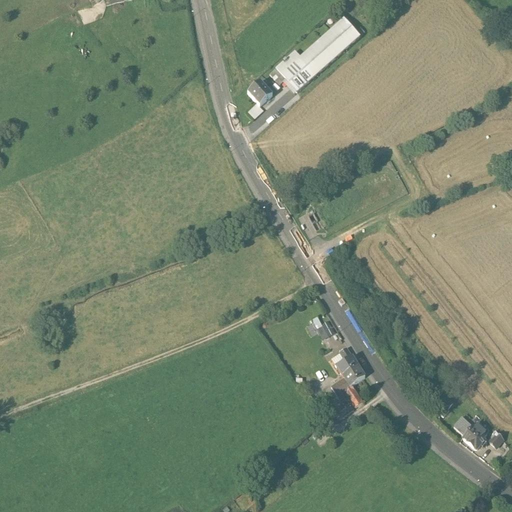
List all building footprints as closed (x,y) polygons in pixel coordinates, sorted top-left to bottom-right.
[(295,55),(269,78),(279,90),(283,86),(294,98),(359,40),(343,22),(300,60),(295,55)] [(261,85),(248,97),(259,110),(273,99),(261,85)] [(328,324),(316,330),(322,342),(334,335),(328,324)] [(346,350),(339,354),(344,361),(350,357),(346,350)] [(358,369),(350,357),(344,361),(335,367),(342,378),(358,369)] [(358,369),(342,378),(344,381),(336,387),(341,395),(352,388),(365,380),(358,369)] [(362,404),(352,388),(341,395),(336,387),(331,390),(340,404),(348,399),(355,409),(362,404)] [(340,404),(331,390),(327,393),(332,403),(333,402),(336,407),(340,404)] [(437,410),(445,416),(456,402),(447,396),(437,410)] [(350,407),(332,419),(336,423),(353,412),(350,407)] [(492,430),(482,420),(475,427),(486,437),(492,430)] [(486,437),(475,427),(462,442),(474,453),(475,453),(477,453),(479,450),(482,451),(486,446),(484,444),(487,441),(485,439),(486,438),(486,437)] [(494,439),(489,445),(495,452),(503,444),(497,437),(494,439)]
